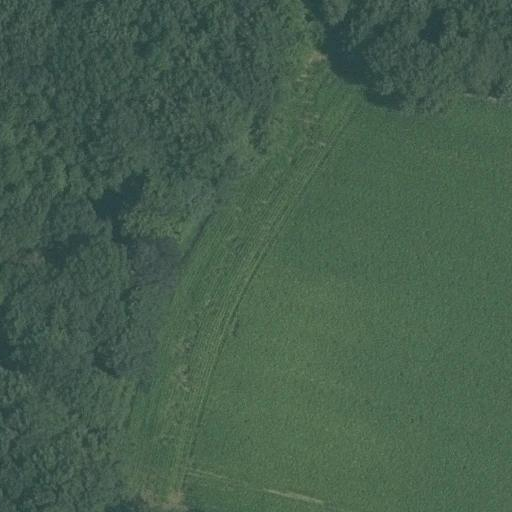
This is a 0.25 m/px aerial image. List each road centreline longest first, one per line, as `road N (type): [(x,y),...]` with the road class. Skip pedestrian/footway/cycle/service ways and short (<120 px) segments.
road 1 (track): [(328,62),(190,261),(122,511)]
road 2 (track): [(0,12),(39,27),(177,22),(231,43)]
